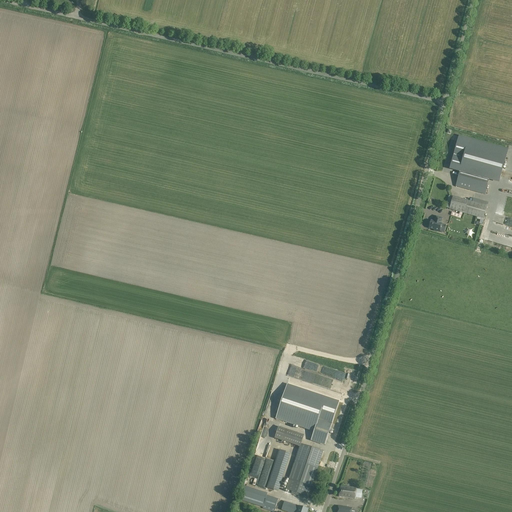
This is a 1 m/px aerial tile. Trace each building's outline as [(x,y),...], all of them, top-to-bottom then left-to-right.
[(451,166),(450,169),(460,172),(456,186),(485,195),(491,174),(500,177),(508,150),(459,136),(451,164),(453,165),(453,167),(451,166)] [(458,198),(453,197),(450,209),(454,210),(484,219),(487,207),(458,198)] [(431,221),(429,228),(434,230),(434,231),(439,232),(442,224),(441,224),(442,218),(435,216),(434,222),(431,221)] [(339,402),(287,385),(276,418),(315,431),(311,440),(319,443),(320,443),(321,443),(322,443),(323,443),(324,442),(325,442),(326,441),(327,440),(327,439),(339,402)] [(304,435),(279,427),(275,438),(300,447),(286,489),(292,491),(291,494),(307,499),(308,497),(318,468),(323,451),(301,444),(304,435)] [(268,454),(269,455),(267,457),(274,460),(278,449),(271,447),(268,454)] [(278,450),(267,488),(279,491),(290,453),(278,450)] [(250,469),(248,475),(258,479),(257,482),(266,485),(270,471),(266,470),(267,466),(261,463),(260,466),(257,465),(256,468),(252,467),(252,469),(250,469)] [(255,486),(257,481),(257,480),(247,477),(245,483),(255,487),(255,486)] [(268,494),(244,486),(240,500),(263,508),(262,509),(271,511),(274,511),(275,509),(277,510),(278,507),(276,506),(279,499),(267,495),(268,494)] [(355,499),(356,488),(341,487),(339,497),(355,499)] [(307,511),(308,509),(284,501),(281,510),(286,511),(307,511)]
